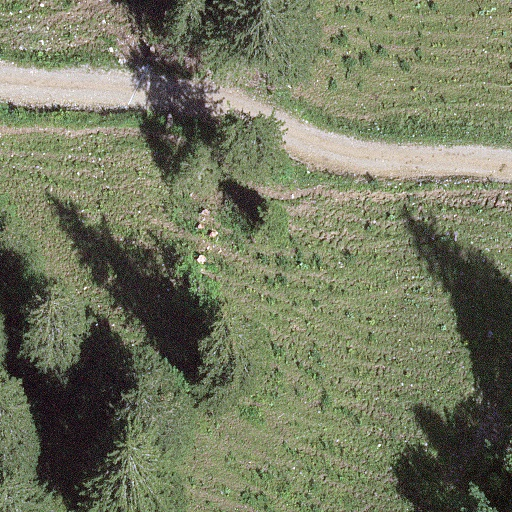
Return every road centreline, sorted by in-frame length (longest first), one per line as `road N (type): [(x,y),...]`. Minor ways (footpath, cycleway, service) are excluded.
road 1 (track): [(0,75),(202,95),(342,151)]
road 2 (track): [(511,168),(342,151)]
